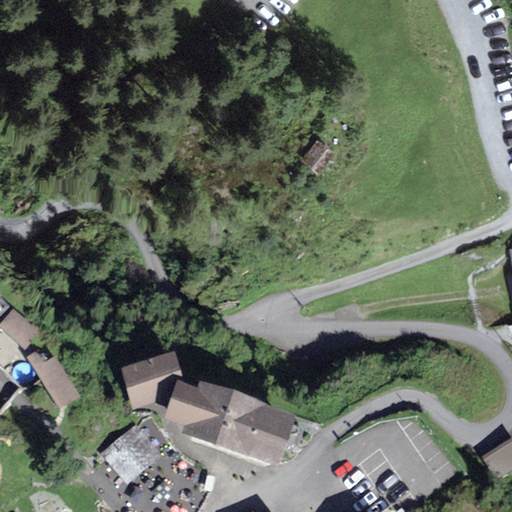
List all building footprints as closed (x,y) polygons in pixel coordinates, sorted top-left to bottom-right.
[(299,150),(318,164),(334,142),(316,128),(299,150)] [(3,327),(25,347),(35,335),(13,315),(3,327)] [(36,370),(59,407),(76,396),(53,359),(36,370)] [(128,378),(135,401),(176,389),(169,366),(128,378)] [(207,397),(204,402),(181,394),(173,418),(196,426),(194,432),(274,460),(281,441),(297,446),(302,431),(207,397)] [(134,435),(110,455),(125,473),(149,453),(134,435)] [(511,467),(511,442),(485,460),(497,477),(511,467)]
